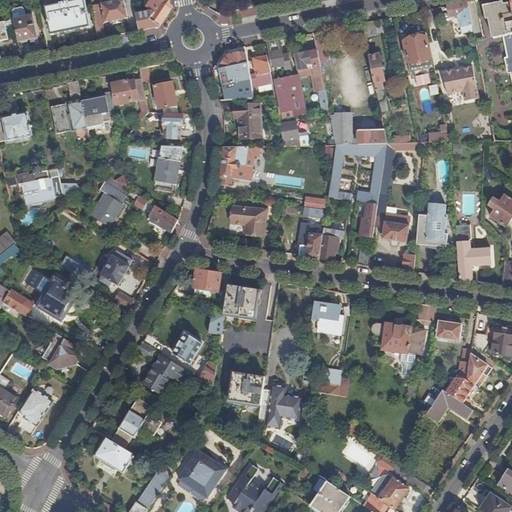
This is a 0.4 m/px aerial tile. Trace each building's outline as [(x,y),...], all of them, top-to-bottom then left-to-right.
[(91,28),(84,0),(60,0),(62,5),(46,8),(52,36),(91,28)] [(92,7),(99,40),(105,39),(103,26),(105,23),(128,19),(124,0),(92,7)] [(171,9),(170,1),(161,2),(157,0),(154,0),(148,10),(151,12),(154,14),(149,20),(160,27),(171,9)] [(468,3),(448,7),(451,18),(458,16),(461,29),(473,26),(468,3)] [(511,5),(511,6),(487,11),(494,39),(504,37),(509,62),(506,63),(508,72),(511,72),(511,76),(511,5)] [(15,11),(13,14),(14,21),(27,19),(25,11),(23,9),(15,11)] [(137,15),(140,32),(150,30),(159,28),(160,27),(149,20),(154,14),(151,12),(137,15)] [(27,19),(14,21),(18,39),(18,43),(38,39),(34,17),(27,19)] [(0,42),(18,39),(14,21),(0,24),(0,42)] [(376,22),(363,25),(366,39),(379,36),(376,22)] [(322,33),(313,35),(317,52),(318,54),(326,52),(322,33)] [(417,40),(404,43),(411,74),(434,69),(428,38),(427,38),(427,37),(424,36),(419,38),(417,39),(417,40)] [(280,42),(267,45),(272,70),(285,67),(287,72),(292,71),(289,56),(283,57),(280,42)] [(249,65),(245,49),(235,51),(225,53),(215,70),(215,72),(220,71),(226,101),(255,100),(254,95),(251,77),(249,65)] [(295,57),(299,76),(300,79),(309,77),(308,73),(306,73),(305,71),(307,70),(308,71),(311,70),(316,93),(320,93),(326,91),(318,54),(317,52),(295,57)] [(380,56),(370,58),(378,96),(381,95),(380,91),(384,90),(383,83),(385,83),(380,56)] [(256,76),(251,77),(254,95),(261,93),(259,87),(273,84),(267,58),(253,61),(256,76)] [(473,67),(443,73),(448,95),(464,92),(466,102),(480,100),(473,67)] [(151,82),(148,68),(139,70),(142,79),(142,83),(151,82)] [(299,76),(275,82),(284,120),(308,116),(300,79),(299,76)] [(149,113),(142,83),(142,79),(129,82),(129,81),(112,85),(117,106),(133,102),(133,101),(139,100),(139,102),(140,102),(142,113),(136,120),(139,123),(149,113)] [(81,102),(77,82),(68,84),(73,104),(51,108),(57,135),(87,129),(81,102)] [(163,109),(164,114),(166,114),(179,115),(172,83),(155,87),(160,110),(163,109)] [(431,96),(439,95),(439,86),(430,86),(431,96)] [(379,100),(386,99),(384,90),(380,91),(381,95),(378,96),(379,100)] [(106,97),(81,102),(87,129),(87,130),(104,127),(103,123),(116,120),(111,93),(105,94),(106,97)] [(325,112),(330,111),(327,96),(321,98),(325,112)] [(379,100),(382,113),(389,112),(386,99),(379,100)] [(260,106),(235,107),(236,119),(240,119),(241,139),(262,138),(260,106)] [(3,119),(0,120),(0,142),(7,141),(8,142),(33,137),(28,113),(3,118),(3,119)] [(181,140),(182,115),(179,115),(166,114),(164,139),(181,140)] [(337,117),(332,118),(338,146),(372,145),(379,145),(388,145),(385,131),(382,131),(382,128),(362,129),(362,132),(360,132),(360,136),(353,136),(353,115),(337,116),(337,117)] [(297,123),(282,125),(287,148),(301,147),(300,138),(297,123)] [(430,136),(431,143),(450,143),(447,126),(441,127),(442,134),(436,134),(430,136)] [(306,137),(300,138),(301,147),(309,147),(308,139),(306,139),(306,137)] [(381,193),(380,197),(379,206),(375,229),(385,231),(383,240),(408,244),(411,227),(408,226),(409,218),(387,215),(386,219),(396,151),(425,151),(425,143),(419,144),(388,145),(381,193)] [(372,145),(338,146),(337,152),(333,177),(336,178),(337,175),(340,175),(344,156),(358,157),(363,157),(367,157),(367,156),(373,156),(372,145)] [(374,192),(381,193),(388,145),(379,145),(378,153),(380,154),(374,192)] [(261,148),(225,149),(223,168),(220,183),(233,185),(233,180),(251,183),(255,157),(261,157),(261,148)] [(176,186),(181,163),(161,159),(155,190),(173,194),(174,186),(176,186)] [(59,177),(58,170),(48,172),(50,180),(59,177)] [(50,180),(48,172),(29,176),(29,174),(17,176),(19,187),(22,187),(25,201),(41,198),(42,202),(56,199),(64,197),(59,177),(50,180)] [(126,189),(120,184),(110,178),(107,183),(123,194),(126,189)] [(130,191),(128,178),(120,184),(126,189),(130,191)] [(126,196),(123,194),(107,183),(105,182),(100,190),(105,193),(91,216),(110,227),(123,205),(121,204),(126,196)] [(330,198),(345,201),(345,194),(335,192),(336,187),(331,187),(330,198)] [(139,197),(131,191),(128,196),(137,201),(139,197)] [(359,194),(358,203),(366,204),(379,206),(380,197),(359,194)] [(492,218),(489,222),(503,232),(506,228),(507,229),(511,221),(511,200),(505,196),(500,203),(494,199),(490,207),(495,210),(491,217),(492,218)] [(134,206),(143,211),(145,208),(148,202),(139,197),(137,201),(134,206)] [(41,198),(25,201),(27,208),(56,202),(56,199),(42,202),(41,198)] [(307,198),(305,208),(311,209),(327,211),(329,201),(307,198)] [(379,206),(366,204),(366,207),(368,207),(363,237),(374,239),(375,229),(379,206)] [(419,215),(417,245),(448,248),(449,235),(446,234),(448,218),(446,218),(447,205),(430,204),(429,216),(419,215)] [(173,234),(179,222),(155,207),(148,221),(173,234)] [(268,211),(235,208),(233,226),(246,227),(245,234),(266,235),(267,226),(274,227),(276,209),(268,208),(268,211)] [(327,211),(311,209),(310,218),(326,221),(327,211)] [(456,226),(460,281),(473,283),(472,267),(492,266),(491,249),(471,250),(470,241),(472,240),(471,225),(456,226)] [(302,246),(300,256),(320,260),(325,230),(325,227),(315,226),(315,228),(308,227),(306,241),(305,246),(302,246)] [(325,230),(320,260),(334,262),(335,252),(338,252),(340,240),(345,241),(346,233),(325,230)] [(7,251),(15,244),(8,236),(4,239),(5,241),(0,243),(0,247),(4,253),(7,251)] [(21,251),(16,244),(15,244),(7,251),(10,255),(12,257),(21,251)] [(362,250),(359,266),(369,267),(372,252),(362,250)] [(0,262),(10,255),(7,251),(4,253),(2,254),(0,255),(0,262)] [(406,255),(403,272),(415,274),(417,251),(411,251),(408,251),(407,253),(406,255)] [(119,286),(130,267),(113,257),(101,276),(119,286)] [(511,268),(505,268),(503,287),(507,288),(511,288),(511,279),(511,268)] [(44,295),(37,307),(54,318),(63,323),(68,315),(67,314),(68,313),(71,312),(74,307),(73,305),(74,302),(75,303),(81,294),(55,278),(52,282),(34,270),(26,284),(44,295)] [(220,292),(222,275),(198,271),(195,288),(220,292)] [(102,289),(109,294),(112,289),(105,284),(102,289)] [(0,285),(0,296),(6,300),(11,292),(0,285)] [(263,291),(229,286),(226,311),(225,315),(256,319),(260,294),(263,294),(263,291)] [(109,294),(108,296),(129,309),(133,301),(112,289),(109,294)] [(27,301),(11,292),(6,300),(4,303),(21,313),(27,301)] [(27,301),(21,313),(27,317),(34,305),(27,301)] [(342,306),(315,302),(312,323),(320,324),(319,332),(342,335),(345,317),(341,316),(342,306)] [(34,305),(27,317),(47,329),(54,318),(37,307),(34,306),(34,305)] [(424,325),(426,325),(428,306),(421,305),(419,320),(422,321),(424,325)] [(435,323),(438,307),(428,306),(426,325),(429,326),(432,323),(435,323)] [(225,315),(226,311),(218,308),(216,314),(219,314),(225,316),(225,315)] [(437,338),(441,339),(444,339),(444,342),(446,342),(446,340),(461,342),(463,325),(440,321),(437,338)] [(421,355),(425,330),(378,324),(375,325),(373,327),(373,331),(373,334),(377,337),(385,338),(384,350),(403,353),(417,354),(421,355)] [(511,357),(511,346),(510,347),(511,343),(511,342),(511,328),(498,327),(493,354),(511,357)] [(74,351),(76,347),(52,332),(48,339),(51,341),(52,345),(44,358),(52,363),(50,366),(58,370),(77,365),(81,358),(75,354),(74,351)] [(191,365),(204,344),(186,334),(174,354),(191,365)] [(478,345),(488,346),(488,335),(478,334),(478,345)] [(156,351),(143,343),(138,351),(151,360),(156,351)] [(497,364),(473,348),(473,350),(468,379),(460,378),(458,378),(448,394),(467,407),(471,401),(467,398),(476,385),(484,373),(488,376),(497,364)] [(468,379),(473,350),(467,349),(463,374),(460,373),(460,378),(468,379)] [(417,354),(403,353),(402,363),(404,368),(403,375),(404,377),(409,378),(411,376),(412,369),(415,365),(417,354)] [(188,371),(163,355),(159,362),(161,363),(147,386),(161,395),(172,379),(180,384),(188,371)] [(161,363),(159,362),(145,385),(147,386),(161,363)] [(214,387),(217,366),(210,362),(200,378),(203,380),(214,387)] [(343,378),(344,373),(325,370),(323,383),(326,384),(324,394),(340,396),(343,378)] [(266,380),(266,379),(235,373),(230,402),(262,407),(264,390),(266,380)] [(481,388),(488,376),(484,373),(476,385),(481,388)] [(0,389),(4,391),(10,382),(0,376),(0,389)] [(350,379),(343,378),(340,396),(348,398),(350,379)] [(213,394),(214,387),(203,380),(199,386),(213,394)] [(326,384),(323,383),(316,383),(316,387),(315,392),(323,394),(324,394),(326,384)] [(264,390),(262,407),(259,424),(268,425),(267,428),(281,430),(283,418),(300,421),(303,399),(286,396),(287,388),(274,386),(273,392),(264,390)] [(0,389),(0,413),(7,418),(19,401),(4,391),(0,389)] [(33,389),(19,413),(25,417),(24,419),(37,428),(53,403),(33,389)] [(465,418),(471,409),(467,407),(448,394),(444,391),(427,416),(438,424),(449,408),(465,418)] [(322,402),(323,394),(315,392),(314,401),(322,402)] [(153,408),(138,399),(113,442),(126,450),(134,437),(135,438),(141,429),(155,437),(163,423),(150,415),(153,408)] [(368,432),(360,427),(358,439),(363,442),(368,432)] [(108,439),(96,457),(124,474),(136,456),(126,450),(113,442),(108,439)] [(199,450),(190,463),(194,465),(191,470),(188,467),(179,480),(209,500),(228,471),(199,450)] [(392,473),(397,465),(382,455),(377,463),(392,473)] [(163,464),(159,471),(170,477),(180,463),(175,460),(170,469),(163,464)] [(252,465),(230,497),(238,502),(236,505),(234,508),(240,511),(265,511),(284,485),(275,479),(267,491),(253,481),(260,470),(252,465)] [(430,498),(435,490),(397,465),(392,473),(398,477),(396,480),(389,476),(383,477),(372,494),(373,495),(390,506),(396,510),(410,489),(408,488),(411,485),(430,498)] [(511,471),(510,470),(499,485),(511,493),(511,471)] [(159,471),(137,504),(148,511),(170,477),(159,471)] [(338,485),(345,476),(337,471),(330,480),(338,485)] [(343,493),(328,483),(312,507),(319,511),(342,511),(352,498),(343,493)] [(486,488),(482,495),(472,489),(466,499),(483,508),(492,491),(486,488)] [(365,507),(371,511),(386,511),(390,506),(373,495),(365,507)] [(511,511),(511,508),(492,495),(482,511),(483,511),(511,511)]
